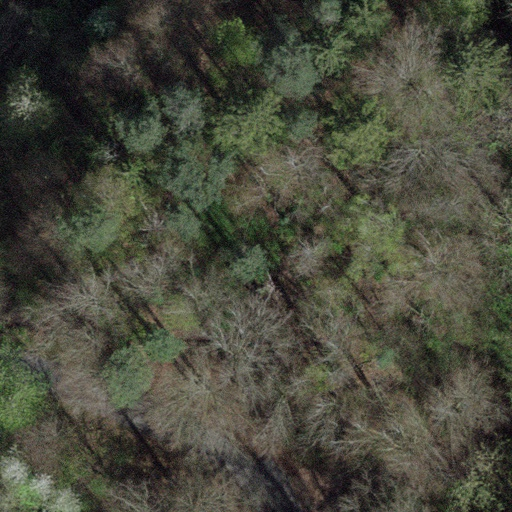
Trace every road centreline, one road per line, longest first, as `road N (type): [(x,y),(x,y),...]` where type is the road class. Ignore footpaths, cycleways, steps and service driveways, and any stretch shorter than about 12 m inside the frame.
road 1 (track): [(296,511),(273,483),(200,435),(0,359)]
road 2 (track): [(374,511),(511,402)]
